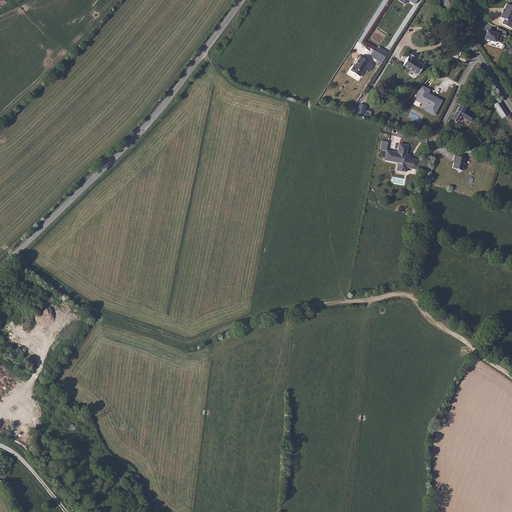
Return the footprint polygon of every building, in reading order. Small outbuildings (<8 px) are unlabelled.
[(511,5),(507,3),(504,9),(503,8),(502,10),(503,11),(501,16),(505,18),(502,24),(511,28),(511,5)] [(487,30),(484,38),(488,40),(488,39),(498,43),(501,36),(505,37),(506,34),(506,31),(498,27),(495,33),(487,30)] [(377,52),(373,50),(370,55),(382,63),(388,53),(379,47),(377,52)] [(403,65),(418,75),(424,66),(414,60),(415,57),(411,55),(409,57),(409,56),(403,65)] [(370,62),(360,56),(350,70),(360,77),(370,62)] [(428,89),(422,85),(414,99),(427,106),(430,108),(428,112),(434,115),(442,101),(428,93),(426,92),(428,89)] [(464,110),(465,110),(468,104),(463,101),(459,107),(462,109),(463,108),(465,109),(464,110)] [(509,114),(500,101),(494,104),(503,118),(509,114)] [(359,103),(357,113),(370,116),(372,111),(365,110),(366,105),(359,103)] [(462,109),(459,107),(452,119),(457,122),(461,116),(469,121),(473,115),(465,110),(464,110),(465,109),(463,108),(462,109)] [(406,156),(406,154),(408,145),(399,144),(398,153),(387,150),(385,158),(389,159),(389,160),(398,162),(400,163),(399,170),(406,172),(407,167),(413,168),(413,166),(417,166),(417,164),(418,160),(409,158),(408,156),(406,156)] [(454,163),(452,168),(462,171),(466,158),(455,155),(453,159),(454,160),(455,160),(454,163)]
